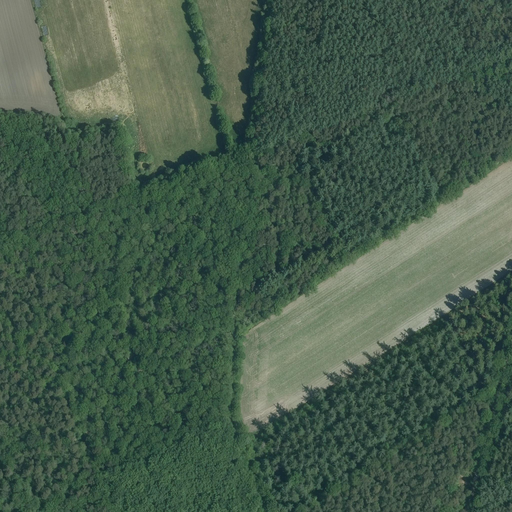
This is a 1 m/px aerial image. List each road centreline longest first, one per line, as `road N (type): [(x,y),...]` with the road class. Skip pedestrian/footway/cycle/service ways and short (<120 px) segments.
road 1 (track): [(243,255),(228,409),(264,508)]
road 2 (track): [(511,349),(467,511)]
